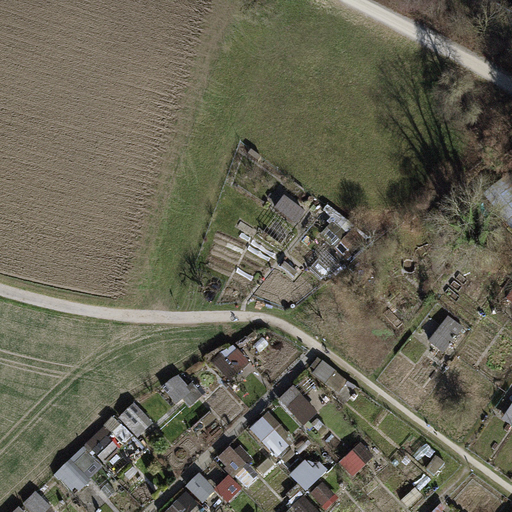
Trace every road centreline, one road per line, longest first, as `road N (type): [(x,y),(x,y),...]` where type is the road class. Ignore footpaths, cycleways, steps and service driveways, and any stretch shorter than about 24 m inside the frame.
road 1 (track): [(511,494),(331,356),(284,331),(234,318),(126,316),(0,286)]
road 2 (track): [(350,0),(511,86)]
